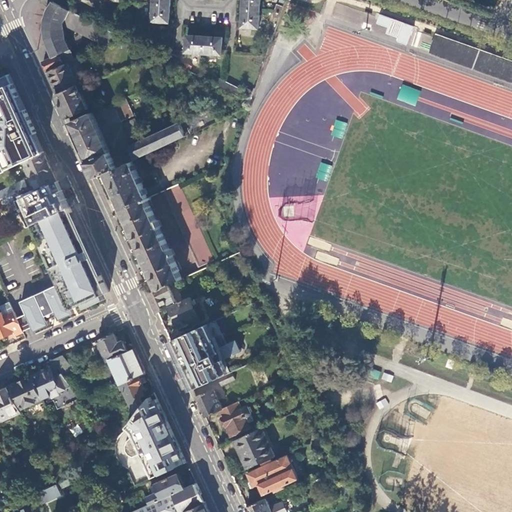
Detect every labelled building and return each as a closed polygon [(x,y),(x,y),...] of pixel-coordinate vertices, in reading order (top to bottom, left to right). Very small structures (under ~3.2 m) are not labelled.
[(244,0),(244,9),(261,10),(261,0),(244,0)] [(169,22),(171,4),(154,3),(152,21),(169,22)] [(335,4),(335,16),(346,16),(346,4),(335,4)] [(261,10),(244,9),(242,27),(259,28),(261,10)] [(69,11),(63,24),(77,30),(83,17),(69,11)] [(399,31),(412,35),(415,26),(381,14),(378,22),(390,27),(389,31),(398,35),(399,31)] [(435,39),(511,66),(511,60),(437,34),(435,39)] [(204,53),(205,36),(187,36),(186,52),(204,53)] [(223,37),(205,36),(204,53),(222,55),(223,37)] [(511,66),(435,39),(430,52),(511,81),(511,66)] [(0,77),(9,73),(0,53),(0,77)] [(61,99),(81,89),(69,64),(49,73),(54,84),(61,99)] [(46,153),(9,73),(0,77),(0,166),(3,172),(46,153)] [(252,98),(254,92),(245,88),(244,91),(225,81),(222,88),(239,96),(241,97),(243,98),(246,99),(248,99),(249,98),(252,98)] [(90,109),(81,89),(61,99),(64,106),(69,118),(90,109)] [(134,116),(126,97),(113,103),(122,121),(134,116)] [(93,112),(71,122),(80,141),(89,162),(111,152),(93,113),(93,112)] [(131,143),(143,137),(135,119),(123,125),(131,143)] [(342,138),(347,123),(336,119),(331,135),(342,138)] [(137,160),(186,137),(180,123),(130,146),(134,153),(137,160)] [(114,158),(111,152),(89,162),(91,165),(95,174),(96,178),(106,174),(133,162),(137,160),(134,153),(126,156),(125,153),(114,158)] [(46,153),(26,162),(29,167),(27,168),(31,176),(52,167),(49,159),(46,153)] [(122,210),(148,198),(149,198),(133,162),(106,174),(122,210)] [(52,167),(31,176),(35,184),(36,184),(39,189),(59,180),(56,174),(52,167)] [(71,207),(59,180),(39,189),(16,200),(26,227),(71,207)] [(36,184),(35,184),(30,187),(32,193),(39,189),(36,184)] [(214,260),(180,184),(165,191),(199,267),(214,260)] [(169,285),(183,278),(180,270),(181,269),(148,198),(122,210),(159,290),(169,285)] [(21,301),(27,314),(33,327),(110,292),(90,249),(71,207),(64,211),(49,218),(35,224),(61,283),(21,301)] [(154,303),(158,313),(170,308),(177,305),(177,303),(169,285),(159,290),(149,294),(154,303)] [(201,319),(191,297),(177,303),(177,305),(170,308),(178,327),(190,322),(191,324),(201,319)] [(0,307),(2,312),(4,316),(14,311),(10,301),(0,305),(0,307)] [(17,318),(14,311),(4,316),(2,312),(0,312),(0,332),(2,338),(11,334),(14,333),(15,336),(24,332),(23,331),(17,318)] [(27,314),(17,318),(23,331),(33,327),(27,314)] [(216,320),(171,341),(179,359),(193,390),(219,378),(231,373),(225,359),(242,352),(236,340),(227,344),(216,320)] [(126,351),(122,340),(117,342),(114,334),(95,341),(102,360),(126,351)] [(123,404),(146,395),(138,376),(143,374),(134,349),(107,359),(123,404)] [(33,375),(43,398),(44,401),(47,400),(48,403),(55,400),(59,409),(83,398),(67,378),(63,373),(60,375),(56,376),(51,367),(33,375)] [(236,380),(233,372),(231,373),(219,378),(222,386),(236,380)] [(20,409),(43,398),(33,375),(10,385),(20,409)] [(20,409),(10,385),(0,389),(0,424),(5,422),(4,420),(22,412),(20,409)] [(223,410),(223,409),(214,389),(197,397),(203,410),(206,418),(220,412),(223,410)] [(149,479),(186,463),(155,392),(144,406),(137,417),(125,431),(130,434),(149,479)] [(250,428),(238,402),(223,409),(223,410),(220,412),(226,427),(229,426),(233,436),(250,428)] [(79,425),(70,429),(74,437),(82,432),(79,425)] [(249,469),(275,457),(262,428),(236,441),(249,469)] [(261,485),(265,494),(300,478),(289,455),(274,461),(273,459),(263,464),(264,466),(249,473),(255,487),(261,485)] [(152,503),(186,488),(179,473),(157,483),(160,490),(149,496),(152,503)] [(71,484),(68,478),(59,482),(62,488),(71,484)] [(200,490),(197,483),(186,488),(152,503),(132,511),(185,511),(187,511),(206,503),(200,490)] [(44,489),(46,493),(56,489),(55,484),(44,489)] [(27,497),(29,502),(46,493),(44,489),(27,497)] [(343,497),(350,494),(348,489),(341,492),(343,497)] [(120,492),(107,498),(110,505),(123,499),(120,492)] [(284,511),(285,511),(281,503),(271,508),(267,499),(267,498),(247,508),(248,511),(284,511)] [(210,511),(206,503),(187,511),(186,511),(210,511)]
